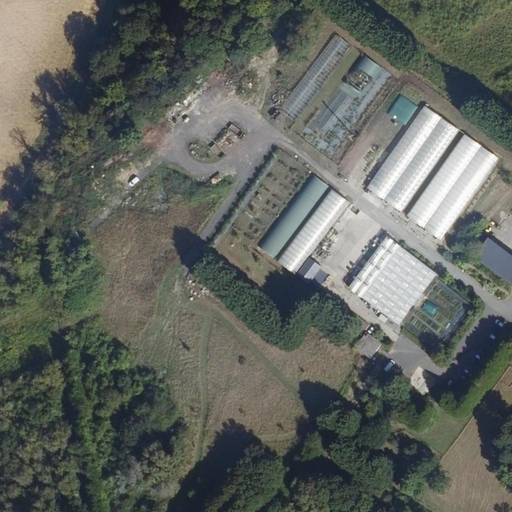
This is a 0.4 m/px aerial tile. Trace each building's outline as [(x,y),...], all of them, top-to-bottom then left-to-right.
[(357,46),(340,34),(279,115),(295,128),(357,46)] [(369,55),(348,82),(365,94),(385,67),(369,55)] [(428,107),(370,188),(404,212),(462,131),(428,107)] [(444,241),(502,159),(468,134),(410,216),(444,241)] [(317,172),(260,247),(276,259),(334,184),(317,172)] [(334,189),(279,261),(297,275),(352,203),(334,189)] [(484,248),(491,240),(484,234),(478,243),(484,248)] [(403,247),(390,237),(351,289),(364,299),(403,247)] [(477,258),(511,284),(511,255),(491,240),(484,248),(477,258)] [(439,274),(403,247),(364,299),(400,326),(439,274)] [(325,292),(320,298),(366,332),(371,326),(325,292)] [(383,345),(368,334),(357,349),(372,360),(383,345)] [(407,392),(415,398),(419,392),(412,386),(407,392)]
